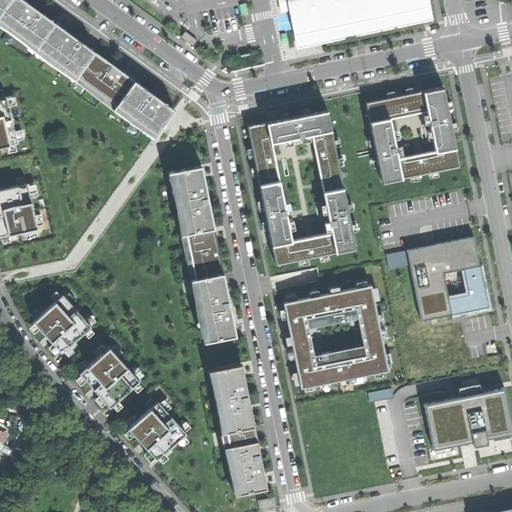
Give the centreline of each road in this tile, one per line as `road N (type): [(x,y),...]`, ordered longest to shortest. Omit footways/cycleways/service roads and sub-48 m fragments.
road 1 (residential): [(218,93),(295,497),(309,511)]
road 2 (tertiary): [(172,511),(31,351),(0,299)]
road 3 (residential): [(218,93),(461,41)]
road 4 (residential): [(461,41),(511,284)]
road 5 (residential): [(340,511),(511,476)]
road 6 (residential): [(218,93),(96,0)]
